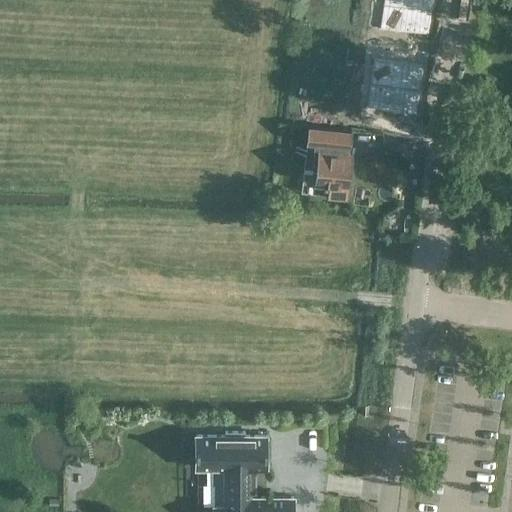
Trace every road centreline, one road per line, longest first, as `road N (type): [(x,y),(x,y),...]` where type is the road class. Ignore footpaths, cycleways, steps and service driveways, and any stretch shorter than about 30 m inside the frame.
road 1 (track): [(0,294),(221,291),(416,305)]
road 2 (unclassified): [(416,305),(456,0)]
road 3 (residential): [(389,511),(416,305)]
